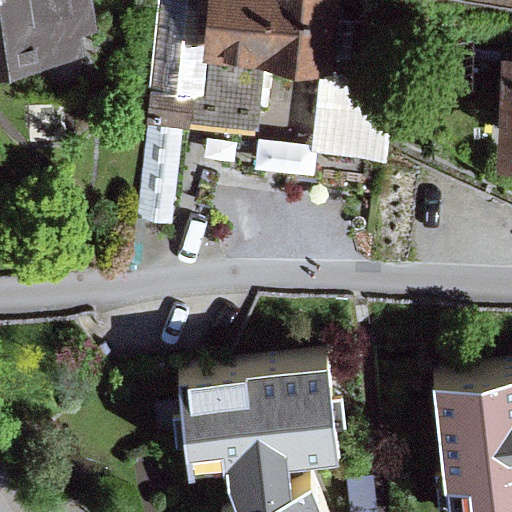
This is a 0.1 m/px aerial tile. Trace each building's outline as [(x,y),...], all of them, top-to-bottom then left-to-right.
[(95,0),(0,0),(0,46),(100,32),(95,0)] [(192,111),(204,0),(157,0),(135,214),(173,218),(184,110),(192,111)] [(204,0),(192,111),(259,118),(267,50),(334,57),(339,0),(204,0)] [(511,44),(504,44),(499,141),(511,141),(511,44)] [(391,105),(324,56),(314,141),(384,151),(391,105)] [(329,335),(180,353),(189,452),(226,447),(239,480),(221,488),(230,511),(334,511),(311,455),(293,458),(290,436),(339,432),(329,335)] [(511,344),(431,351),(445,506),(511,499),(511,344)]
